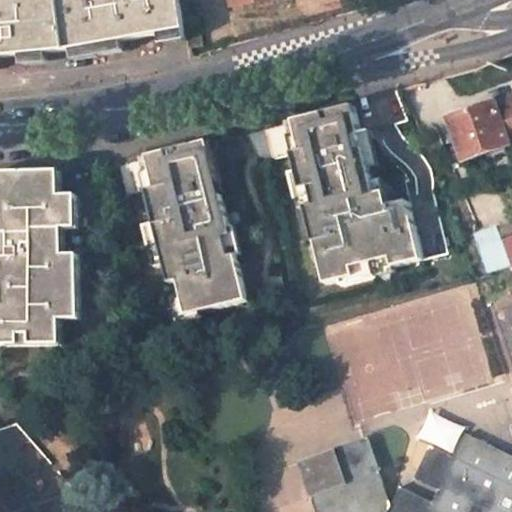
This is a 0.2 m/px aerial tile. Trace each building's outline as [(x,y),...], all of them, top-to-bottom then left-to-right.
[(0,0),(0,56),(10,55),(70,49),(140,37),(138,28),(163,24),(164,33),(188,29),(187,22),(184,0),(0,0)] [(203,37),(200,21),(187,22),(188,29),(190,39),(203,37)] [(138,28),(140,37),(150,35),(164,33),(163,24),(138,28)] [(192,50),(204,48),(203,37),(190,39),(192,50)] [(496,103),(450,119),(465,161),(511,145),(501,119),(496,103)] [(362,137),(355,110),(330,116),(292,125),(296,139),(301,157),(292,159),(297,178),(302,194),(310,192),(315,209),(306,211),(315,245),(317,245),(328,285),(356,278),(354,269),(400,257),(402,265),(422,260),(408,202),(388,207),(384,192),(375,195),(365,152),(359,154),(356,139),(362,137)] [(511,145),(511,144),(511,123),(510,116),(501,119),(511,145)] [(365,152),(362,137),(356,139),(359,154),(365,152)] [(301,157),(296,139),(288,142),(292,159),(301,157)] [(216,149),(215,144),(174,154),(152,159),(159,190),(151,193),(176,290),(184,288),(192,320),(251,304),(239,258),(233,260),(228,239),(234,238),(232,229),(224,197),(217,199),(214,184),(219,182),(211,150),(216,149)] [(159,190),(152,159),(143,161),(151,193),(159,190)] [(5,175),(0,175),(0,224),(6,225),(6,236),(10,236),(11,261),(7,261),(7,270),(0,269),(0,294),(8,294),(8,308),(0,308),(0,349),(69,348),(67,327),(87,326),(86,304),(76,304),(74,286),(84,286),(83,260),(69,261),(67,232),(68,232),(68,224),(81,223),(80,199),(63,200),(62,173),(47,174),(5,175)] [(302,194),(297,178),(292,180),(301,213),(306,211),(315,209),(310,192),(302,194)] [(511,234),(511,223),(498,228),(502,238),(511,234)] [(239,258),(246,257),(238,228),(232,229),(234,238),(228,239),(233,260),(239,258)] [(474,236),(490,275),(511,267),(511,266),(502,238),(498,228),(474,236)] [(400,257),(354,269),(356,278),(357,281),(404,269),(402,265),(400,257)] [(283,277),(271,280),(276,299),(288,296),(283,277)] [(511,307),(496,313),(511,358),(511,307)] [(511,511),(511,425),(511,426),(511,430),(511,456),(468,436),(467,439),(465,439),(458,455),(459,455),(457,459),(453,458),(453,456),(438,449),(437,451),(433,448),(417,480),(441,492),(435,504),(402,489),(394,507),(381,469),(382,469),(373,443),(371,444),(370,440),(366,441),(366,440),(339,448),(339,450),(336,451),(337,456),(336,456),(345,482),(347,481),(348,486),(313,498),(314,502),(317,511),(511,511)] [(94,511),(19,427),(0,433),(0,511),(94,511)]
